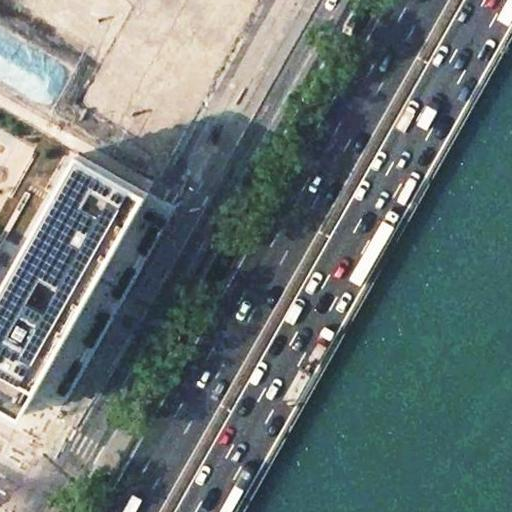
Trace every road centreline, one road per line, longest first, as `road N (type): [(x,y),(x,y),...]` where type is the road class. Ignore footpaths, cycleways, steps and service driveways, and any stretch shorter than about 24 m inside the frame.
road 1 (trunk): [(420,0),(131,511)]
road 2 (trunk): [(204,511),(493,0)]
road 3 (tertiary): [(341,0),(56,503)]
